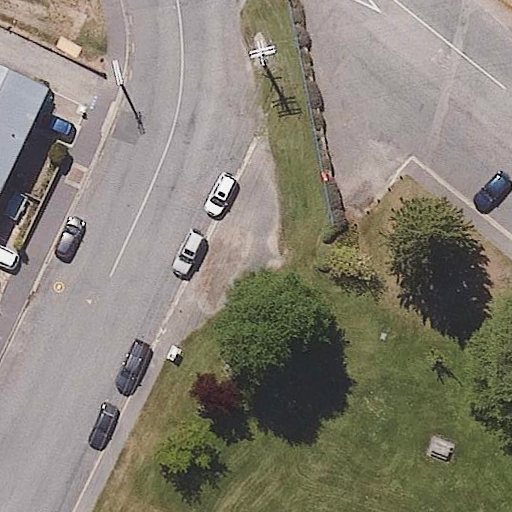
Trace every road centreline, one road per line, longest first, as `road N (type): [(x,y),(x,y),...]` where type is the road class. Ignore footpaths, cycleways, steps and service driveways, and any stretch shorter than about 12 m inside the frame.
road 1 (residential): [(179,0),(180,89),(162,156),(0,501)]
road 2 (residential): [(511,92),(394,0)]
